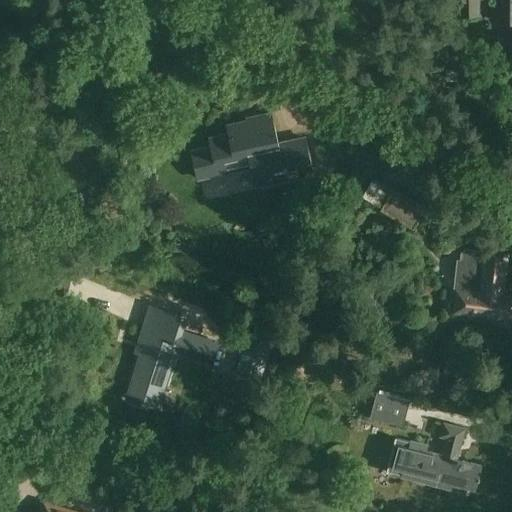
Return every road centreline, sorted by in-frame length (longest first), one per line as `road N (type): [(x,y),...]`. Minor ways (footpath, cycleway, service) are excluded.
road 1 (unclassified): [(0,375),(30,289),(24,53),(36,0)]
road 2 (track): [(186,0),(511,186)]
